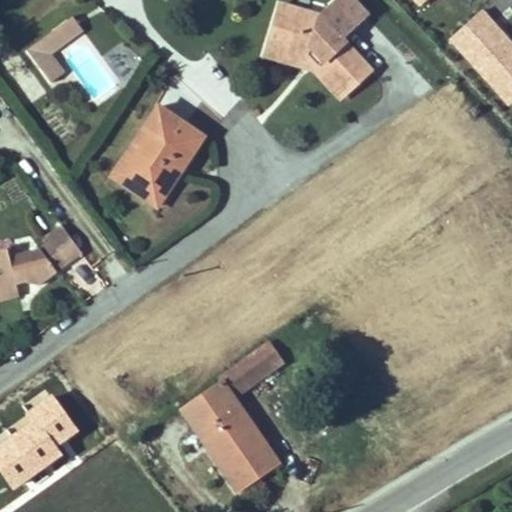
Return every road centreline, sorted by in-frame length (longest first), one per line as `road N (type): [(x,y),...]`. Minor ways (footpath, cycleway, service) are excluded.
road 1 (residential): [(131,0),(230,104),(245,138),(247,198),(0,382)]
road 2 (unclassified): [(389,511),(511,441)]
